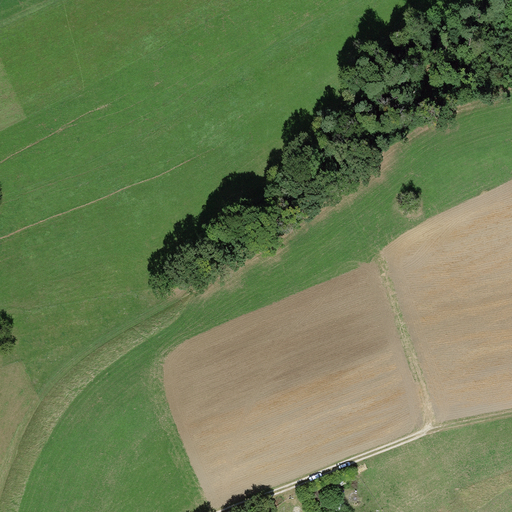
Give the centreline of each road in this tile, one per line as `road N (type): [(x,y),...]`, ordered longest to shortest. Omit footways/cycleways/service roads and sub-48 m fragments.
road 1 (track): [(0,483),(36,405),(98,344),(246,257),(432,123),(456,109),(511,98)]
road 2 (track): [(223,511),(430,431)]
road 3 (track): [(430,431),(377,258)]
